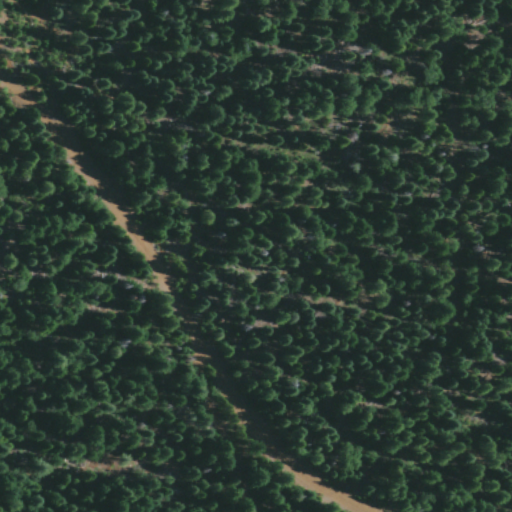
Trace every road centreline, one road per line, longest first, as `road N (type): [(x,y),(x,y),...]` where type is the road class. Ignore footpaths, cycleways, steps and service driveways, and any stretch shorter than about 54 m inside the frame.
road 1 (track): [(362,511),(274,455),(222,380),(178,300),(114,100),(209,0)]
road 2 (track): [(0,74),(56,126),(178,300)]
